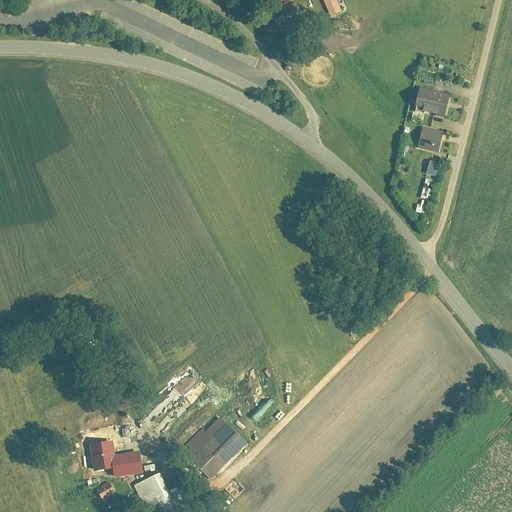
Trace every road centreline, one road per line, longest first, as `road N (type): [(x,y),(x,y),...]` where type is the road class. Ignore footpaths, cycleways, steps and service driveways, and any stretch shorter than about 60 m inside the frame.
road 1 (tertiary): [(425,257),(334,164),(263,110),(121,57),(0,47)]
road 2 (unclassified): [(500,0),(445,214),(425,257)]
road 3 (tertiary): [(511,366),(425,257)]
